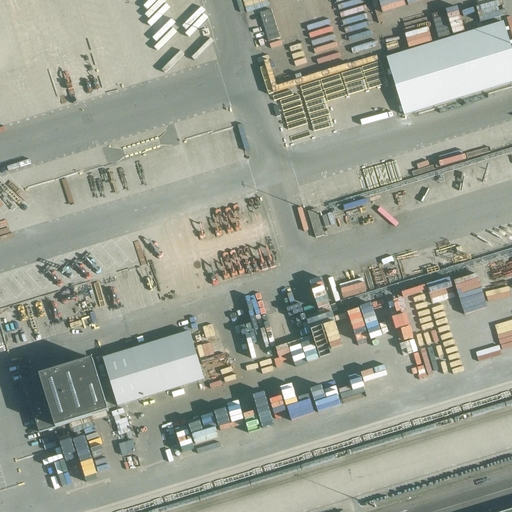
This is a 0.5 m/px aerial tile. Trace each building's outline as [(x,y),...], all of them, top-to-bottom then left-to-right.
[(511,49),(504,22),(387,58),(404,116),(511,82),(511,49)] [(477,156),(511,147),(511,119),(472,129),(473,137),(476,136),(477,141),(474,142),(477,156)] [(324,236),(316,209),(307,211),(316,238),(324,236)] [(204,378),(189,330),(102,356),(117,405),(204,378)] [(109,411),(93,359),(23,380),(39,433),(109,411)]
